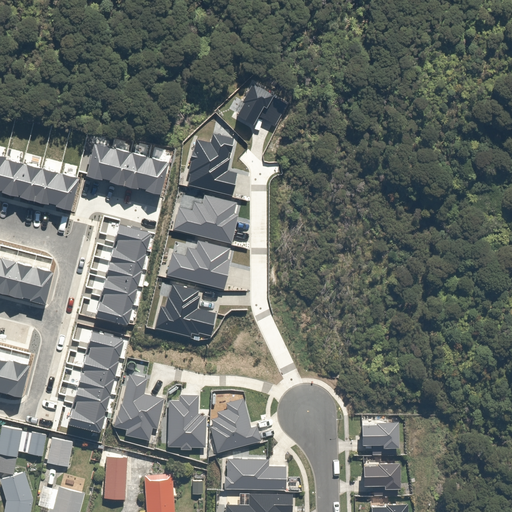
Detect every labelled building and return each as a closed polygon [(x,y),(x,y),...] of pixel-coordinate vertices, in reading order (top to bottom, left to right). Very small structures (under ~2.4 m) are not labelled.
[(372,453),(396,453),(396,445),(400,445),(399,419),(377,420),(377,422),(362,422),(363,442),(372,442),(372,453)] [(22,424),(1,421),(0,424),(0,452),(17,455),(22,424)] [(46,431),(28,428),(25,451),(42,453),(46,431)] [(72,438),(50,435),(46,459),(68,462),(72,438)] [(109,467),(104,467),(103,479),(123,481),(125,459),(110,457),(109,467)] [(401,486),(401,460),(378,460),(378,463),(364,463),(364,483),(373,483),(373,494),(397,494),(397,486),(401,486)] [(28,511),(31,495),(23,469),(0,476),(0,482),(4,495),(1,511),(28,511)] [(172,511),(170,471),(142,472),(144,511),(172,511)] [(78,511),(85,489),(57,481),(47,511),(78,511)] [(293,511),(293,493),(251,492),(250,503),(227,503),(227,511),(293,511)] [(408,511),(409,501),(386,502),(386,504),(371,504),(371,511),(408,511)]
